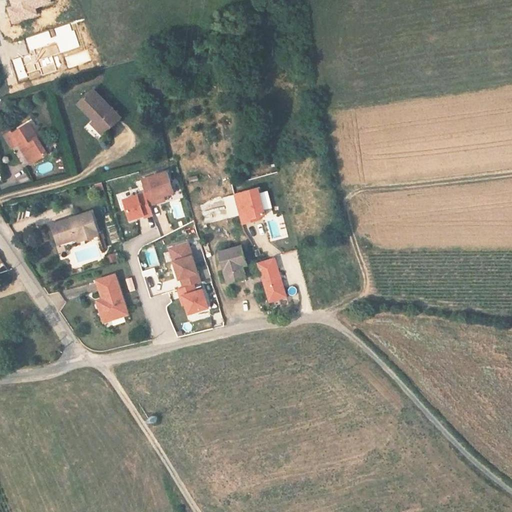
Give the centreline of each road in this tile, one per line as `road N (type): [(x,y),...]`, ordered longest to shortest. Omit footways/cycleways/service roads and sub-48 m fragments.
road 1 (track): [(323,318),(364,294),(345,218),(348,198),(359,190),(511,172)]
road 2 (unclassified): [(511,490),(334,321)]
road 3 (track): [(198,511),(102,359)]
road 4 (residential): [(334,321),(297,319),(167,344)]
road 5 (residential): [(83,359),(0,234)]
road 6 (residential): [(157,233),(132,253),(167,344)]
